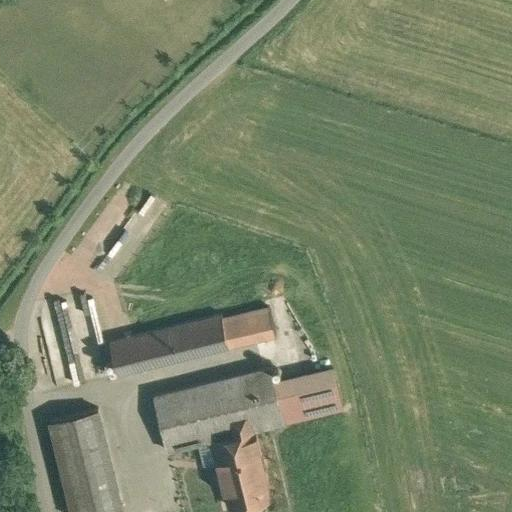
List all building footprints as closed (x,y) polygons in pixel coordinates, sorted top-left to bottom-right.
[(270,306),(223,318),(229,345),(276,334),(270,306)] [(222,313),(110,341),(118,374),(230,346),(229,345),(223,318),(222,313)] [(272,366),(154,395),(167,450),(213,439),(215,438),(254,429),(285,422),(284,421),(275,380),(272,366)] [(332,367),(275,380),(284,421),(342,407),(332,367)] [(102,511),(122,507),(98,408),(50,420),(71,511),(102,511)] [(254,429),(215,438),(220,459),(218,459),(229,507),(270,497),(254,429)]
